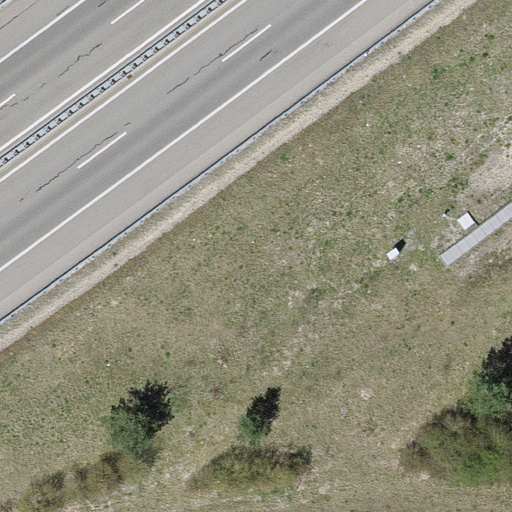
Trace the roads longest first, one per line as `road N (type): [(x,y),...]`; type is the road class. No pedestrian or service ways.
road 1 (motorway): [(0,223),(304,0)]
road 2 (motorway): [(138,0),(0,100)]
